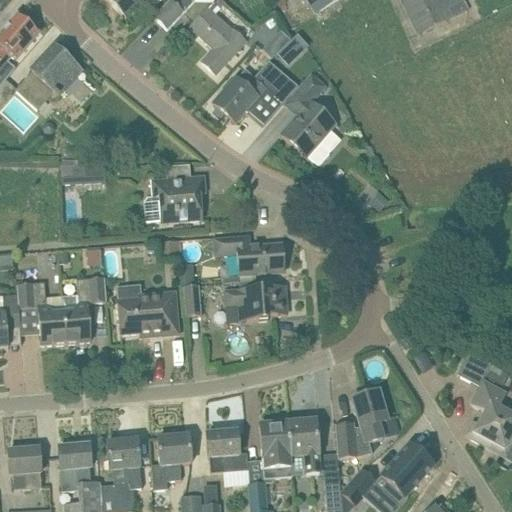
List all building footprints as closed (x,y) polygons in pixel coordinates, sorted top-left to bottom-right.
[(105,0),(126,21),(146,0),(105,0)] [(167,32),(196,1),(170,0),(153,19),(167,32)] [(229,62),(255,31),(219,0),(218,0),(191,30),(213,51),(201,64),(215,77),(229,62)] [(342,0),(306,0),(316,16),(342,0)] [(400,0),(418,36),(452,20),(469,11),(463,0),(400,0)] [(15,62),(25,50),(38,35),(17,17),(3,32),(0,35),(0,89),(15,71),(7,64),(11,58),(15,62)] [(260,51),(270,60),(286,40),(276,32),(260,51)] [(297,37),(290,44),(301,56),(308,49),(297,37)] [(58,99),(81,74),(53,49),(30,74),(32,76),(16,92),(15,93),(16,94),(37,113),(54,95),(58,99)] [(268,92),(283,105),(296,89),(268,67),(255,81),(244,72),(213,107),(234,125),(245,112),(248,115),(268,92)] [(323,86),(312,77),(285,107),(296,117),(323,86)] [(312,106),(327,89),(323,86),(296,117),(298,119),(281,137),(305,159),(306,159),(315,167),(319,166),(329,157),(329,153),(319,145),(335,127),(312,106)] [(203,180),(153,184),(153,199),(147,200),(143,204),(145,224),(160,223),(161,226),(201,223),(199,196),(204,196),(203,180)] [(367,195),(373,208),(386,202),(379,189),(367,195)] [(239,278),(263,276),(283,275),(281,247),(250,250),(249,238),(214,240),(215,258),(237,256),(239,278)] [(90,344),(88,324),(87,306),(106,304),(104,280),(77,283),(78,297),(62,298),(63,314),(65,346),(90,344)] [(47,309),(46,300),(45,285),(16,288),(18,305),(18,312),(38,310),(41,348),(65,346),(63,314),(54,315),(47,309)] [(175,294),(139,297),(139,289),(116,290),(120,338),(149,336),(150,340),(178,337),(175,294)] [(201,319),(199,289),(183,290),(185,320),(201,319)] [(284,289),(224,294),(226,309),(236,308),(237,325),(268,322),(267,319),(286,317),(284,289)] [(3,303),(0,303),(0,351),(8,351),(6,332),(20,330),(18,312),(18,305),(3,306),(3,303)] [(466,358),(461,368),(477,375),(485,379),(490,370),(491,369),(490,368),(467,356),(466,358)] [(506,396),(500,393),(483,383),(470,406),(485,414),(478,426),(472,423),(467,433),(470,441),(489,451),(492,446),(503,452),(511,435),(511,417),(498,410),(506,396)] [(353,426),(335,428),(338,462),(360,460),(371,457),(368,446),(383,441),(378,426),(387,423),(386,421),(378,393),(352,401),(357,420),(360,431),(354,432),(353,426)] [(318,457),(317,443),(315,423),(288,426),(292,459),(304,458),(306,478),(318,477),(317,457),(318,457)] [(288,426),(259,428),(262,462),(263,462),(264,481),(292,479),(290,459),(292,459),(288,426)] [(238,457),(238,454),(236,434),(206,437),(208,460),(209,460),(211,476),(247,473),(246,456),(238,457)] [(137,443),(136,443),(134,438),(122,439),(121,444),(106,446),(108,473),(114,473),(115,487),(100,489),(101,505),(101,511),(134,511),(133,493),(142,493),(137,443)] [(188,438),(157,441),(159,468),(150,469),(153,493),(167,493),(166,484),(182,483),(181,467),(191,466),(188,438)] [(420,456),(409,446),(379,479),(388,487),(382,494),(399,510),(407,501),(406,499),(433,469),(429,464),(431,462),(423,454),(420,456)] [(91,471),(90,467),(89,447),(58,450),(59,470),(60,473),(62,495),(78,494),(79,507),(64,508),(63,511),(101,511),(101,505),(100,489),(99,489),(99,486),(90,486),(89,471),(91,471)] [(40,475),(40,471),(38,451),(7,454),(9,474),(9,477),(12,477),(13,493),(29,492),(29,491),(41,490),(40,475)] [(377,485),(362,471),(341,495),(356,509),(377,485)] [(342,510),(340,489),(339,480),(324,481),(327,510),(342,510)] [(266,511),(265,496),(264,486),(248,487),(249,497),(249,511),(266,511)] [(201,511),(201,498),(180,499),(180,511),(201,511)]
